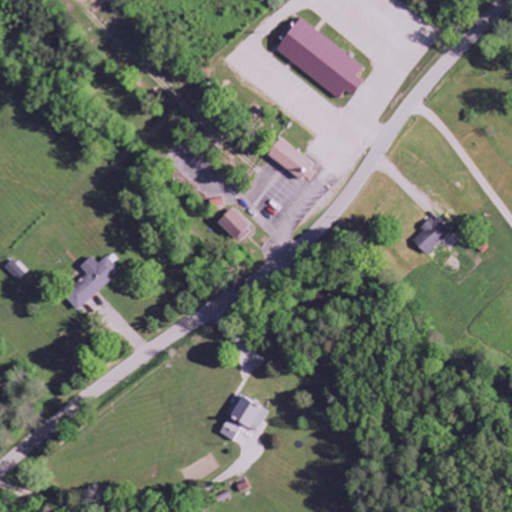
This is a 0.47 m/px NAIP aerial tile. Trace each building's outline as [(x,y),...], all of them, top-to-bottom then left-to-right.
[(341,100),(347,92),(355,98),(365,84),(358,79),(366,67),(301,20),(277,53),(341,100)] [(235,210),(220,224),(239,243),(253,229),(235,210)] [(453,233),(437,216),(423,230),(425,232),(414,243),(428,257),(453,233)] [(100,265),(93,258),(75,274),(81,282),(64,297),(78,313),(123,273),(109,257),(100,265)] [(5,269),(18,283),(26,275),(12,261),(5,269)] [(258,433),(270,414),(240,395),(228,416),(231,418),(221,435),(234,443),(246,425),(258,433)]
